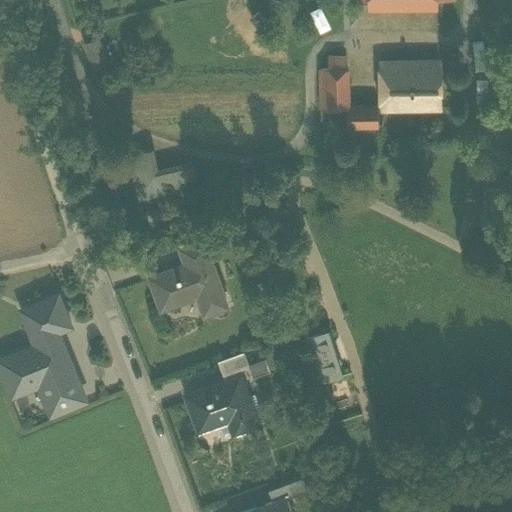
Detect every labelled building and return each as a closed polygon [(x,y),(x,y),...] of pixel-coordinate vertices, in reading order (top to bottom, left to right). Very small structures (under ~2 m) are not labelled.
[(251,19),(264,35),(272,28),(260,12),(251,19)] [(98,39),(85,43),(94,69),(107,65),(98,39)] [(328,57),(329,69),(345,69),(345,57),(328,57)] [(384,63),(385,108),(440,107),(440,62),(384,63)] [(378,104),(346,105),(345,69),(329,69),(320,69),(321,108),(346,108),(347,128),(379,128),(378,104)] [(137,199),(197,186),(192,160),(157,168),(153,149),(128,155),(137,199)] [(198,292),(206,313),(230,304),(204,237),(181,246),(187,262),(151,275),(163,306),(198,292)] [(294,271),(290,260),(270,267),(273,277),(294,271)] [(50,411),(51,413),(85,399),(57,331),(71,326),(58,294),(21,309),(36,345),(0,359),(0,361),(13,394),(43,381),(54,410),(50,411)] [(329,331),(303,340),(317,384),(343,375),(329,331)] [(261,360),(248,364),(249,366),(253,377),(270,371),(268,367),(276,364),(271,348),(258,352),(261,360)] [(218,361),(223,375),(249,366),(248,364),(244,351),(218,361)] [(217,418),(223,436),(233,433),(233,434),(259,425),(240,374),(186,394),(186,396),(185,396),(189,409),(191,408),(197,425),(217,418)] [(293,480),(298,494),(316,487),(312,473),(293,480)] [(268,489),(273,501),(286,496),(287,498),(298,494),(293,480),(268,489)] [(291,511),(287,498),(286,496),(273,501),(242,511),(291,511)]
